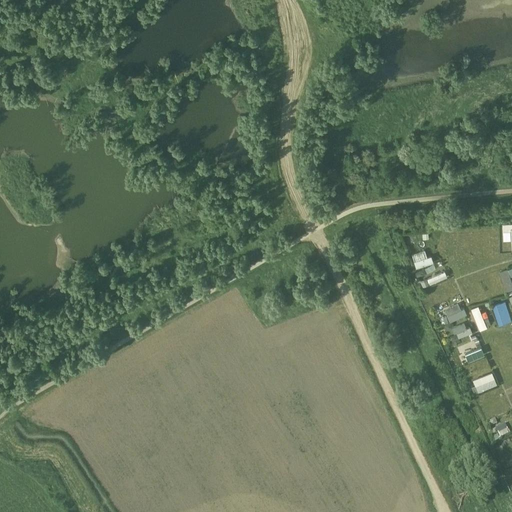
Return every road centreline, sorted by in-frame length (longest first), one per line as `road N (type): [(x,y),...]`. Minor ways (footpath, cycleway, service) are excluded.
road 1 (track): [(296,0),(313,37),(289,123),(297,189),(445,511)]
road 2 (track): [(340,217),(378,262),(498,511)]
